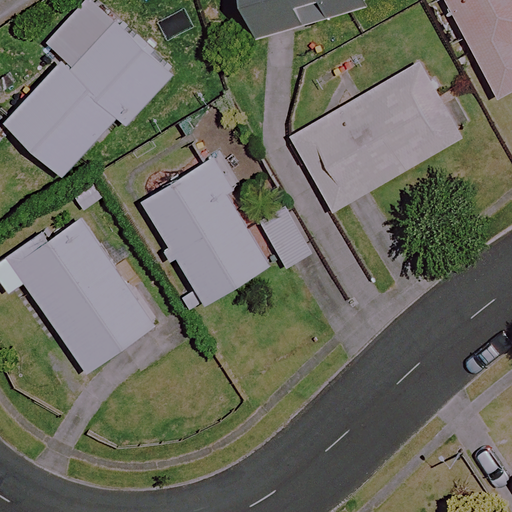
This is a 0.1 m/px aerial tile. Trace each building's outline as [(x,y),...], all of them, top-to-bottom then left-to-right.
[(374,2),(373,0),(252,0),(264,37),(374,2)] [(511,0),(452,0),(502,95),(511,90),(511,0)] [(177,72),(121,19),(76,66),(68,59),(10,120),(66,173),(123,114),(131,121),(177,72)] [(465,135),(422,61),(294,135),(337,209),(465,135)] [(239,188),(219,155),(147,198),(208,302),(274,264),(231,192),(239,188)] [(315,252),(288,205),(264,219),(290,266),(315,252)] [(83,212),(51,234),(45,226),(10,250),(92,369),(159,323),(83,212)]
